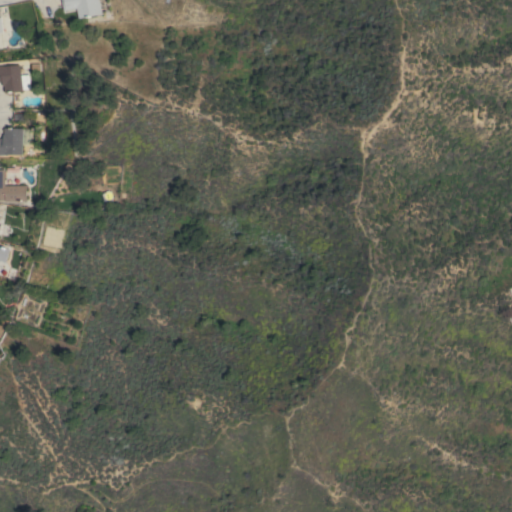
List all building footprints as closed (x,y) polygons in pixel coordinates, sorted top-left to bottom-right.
[(98,0),(101,14),(78,18),(76,8),(63,11),(61,0),(98,0)] [(23,91),(5,93),(4,86),(3,86),(3,82),(0,82),(0,66),(20,65),(23,91)] [(21,154),(6,154),(6,155),(0,154),(0,138),(3,138),(3,134),(4,134),(4,128),(22,128),(21,154)] [(0,169),(3,169),(4,185),(26,185),(26,201),(4,201),(4,200),(0,200),(0,169)] [(0,246),(9,249),(5,263),(0,261),(0,246)]
